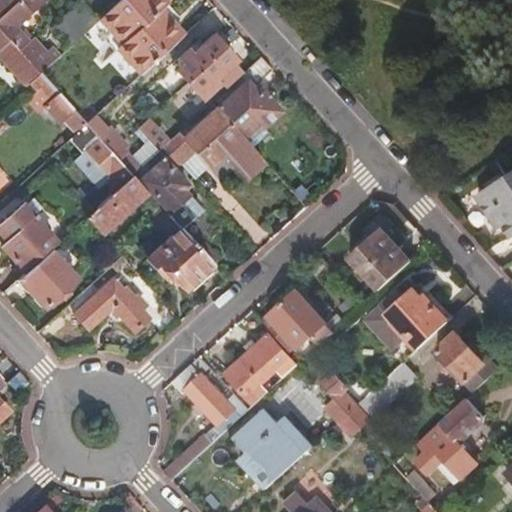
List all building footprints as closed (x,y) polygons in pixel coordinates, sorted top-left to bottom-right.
[(0,0),(0,19),(19,2),(17,0),(0,0)] [(35,0),(21,0),(19,2),(0,19),(0,29),(9,39),(20,52),(31,40),(19,25),(33,13),(30,8),(37,2),(35,0)] [(81,0),(55,24),(73,44),(97,22),(99,20),(81,0)] [(137,78),(184,35),(167,16),(161,21),(156,16),(165,7),(157,0),(120,0),(99,20),(97,22),(120,46),(114,52),(137,78)] [(204,24),(183,30),(187,44),(208,38),(204,24)] [(9,39),(0,29),(0,57),(26,87),(32,82),(41,73),(20,52),(9,39)] [(186,83),(226,47),(214,34),(195,52),(190,48),(177,60),(182,66),(176,72),(186,83)] [(31,40),(20,52),(41,73),(52,62),(31,40)] [(238,62),(226,47),(186,83),(203,102),(223,84),(219,80),(238,62)] [(259,85),(275,69),(264,56),(230,87),(238,94),(221,110),(245,136),(260,121),(266,127),(282,112),(266,92),(261,97),(247,80),(251,76),(259,85)] [(41,73),(32,82),(39,90),(30,98),(39,109),(45,104),(61,123),(65,119),(77,132),(86,124),(41,73)] [(182,161),(184,163),(201,148),(215,161),(226,152),(249,176),(266,160),(255,147),(245,136),(221,110),(192,136),(184,128),(167,145),(182,161)] [(95,116),(86,124),(121,162),(133,175),(141,167),(123,147),(126,144),(111,127),(108,130),(95,116)] [(271,132),(266,127),(260,121),(245,136),(255,147),(271,132)] [(69,140),(78,151),(81,153),(88,148),(112,174),(109,178),(118,189),(133,175),(121,162),(86,124),(77,132),(69,140)] [(69,140),(64,144),(74,154),(78,151),(69,140)] [(175,168),(182,161),(167,145),(156,154),(143,166),(141,167),(133,175),(140,183),(143,181),(171,212),(187,198),(182,192),(190,185),(175,168)] [(201,148),(184,163),(197,178),(215,161),(201,148)] [(509,234),(511,232),(511,169),(506,173),(508,176),(478,197),(491,218),(496,214),(509,234)] [(87,217),(102,233),(136,201),(147,191),(140,183),(133,175),(118,189),(104,201),(95,210),(87,217)] [(84,180),(75,188),(95,210),(104,201),(84,180)] [(160,205),(149,215),(165,232),(176,222),(160,205)] [(53,248),(57,244),(22,206),(0,226),(0,231),(8,242),(2,247),(26,273),(53,248)] [(170,238),(147,259),(163,277),(170,271),(186,288),(213,263),(181,227),(170,238)] [(381,288),(411,260),(381,228),(351,255),(381,288)] [(26,273),(19,279),(44,307),(78,276),(53,248),(26,273)] [(150,318),(142,309),(132,298),(115,279),(76,315),(87,328),(112,305),(136,330),(150,318)] [(297,286),(264,317),(294,350),(312,333),(320,343),(338,327),(330,317),(328,320),(297,286)] [(422,344),(448,321),(424,294),(422,296),(414,289),(404,297),(401,295),(386,309),(394,319),(392,322),(414,346),(419,341),(422,344)] [(136,296),(132,298),(142,309),(145,305),(136,296)] [(373,306),(362,316),(393,350),(404,340),(373,306)] [(256,343),(249,349),(226,369),(235,380),(248,394),(242,400),(249,409),(270,389),(263,383),(280,368),(286,375),(302,360),(296,351),(292,355),(269,331),(256,343)] [(466,379),(475,388),(493,372),(498,368),(489,357),(485,362),(457,331),(437,350),(445,359),(440,363),(448,372),(452,368),(464,380),(466,379)] [(244,344),(249,349),(256,343),(251,337),(244,344)] [(319,360),(311,369),(335,396),(349,411),(359,402),(346,388),(349,386),(334,369),(331,373),(319,360)] [(417,374),(404,361),(359,402),(349,411),(361,424),(373,437),(379,432),(369,420),(417,374)] [(233,407),(192,362),(171,381),(181,392),(185,387),(217,422),(233,407)] [(6,380),(0,385),(0,417),(10,409),(0,398),(0,393),(10,385),(6,380)] [(235,380),(228,386),(242,400),(248,394),(235,380)] [(297,390),(284,403),(308,426),(321,412),(297,390)] [(465,397),(418,441),(426,450),(419,457),(430,471),(438,463),(455,481),(479,460),(461,440),(482,420),(480,414),(465,397)] [(349,411),(339,420),(352,434),(361,424),(349,411)] [(243,460),(267,487),(311,446),(283,416),(274,424),(262,412),(235,436),(249,454),(243,460)] [(216,424),(206,433),(213,441),(223,432),(216,424)] [(379,432),(373,437),(396,462),(398,459),(401,456),(379,432)] [(165,471),(172,478),(213,441),(206,433),(165,471)] [(406,461),(401,456),(398,459),(396,462),(399,465),(401,467),(406,461)] [(416,469),(409,476),(429,498),(436,490),(416,469)] [(332,511),(316,495),(298,511),(297,511),(332,511)] [(371,511),(358,497),(341,511),(371,511)] [(424,511),(441,511),(442,511),(438,508),(433,503),(424,511)]
